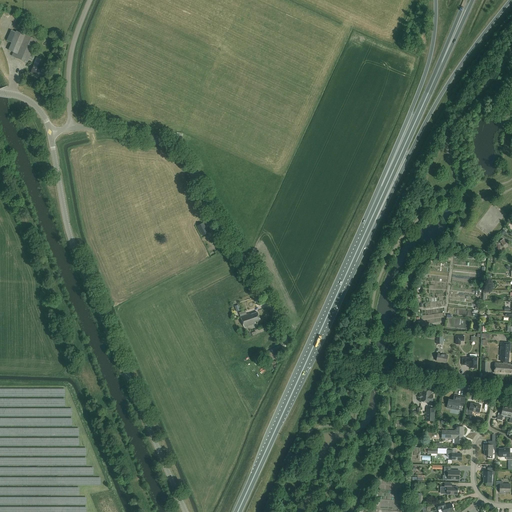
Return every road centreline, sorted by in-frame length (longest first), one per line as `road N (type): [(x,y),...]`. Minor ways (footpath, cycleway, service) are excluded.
road 1 (tertiary): [(185,511),(69,236),(50,133)]
road 2 (trunk): [(352,260),(447,84),(511,0)]
road 3 (unclassified): [(69,126),(178,148),(271,308)]
road 4 (trunk): [(238,511),(352,260)]
road 5 (trunk): [(435,0),(430,56),(367,227)]
road 6 (trunk): [(367,227),(441,62)]
road 7 (unclassified): [(69,126),(69,60),(89,0)]
